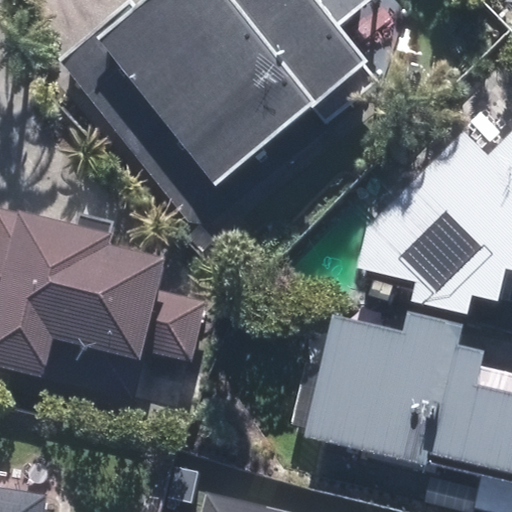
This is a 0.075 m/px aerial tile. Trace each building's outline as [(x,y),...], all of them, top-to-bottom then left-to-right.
[(51,65),(181,228),(204,233),(218,222),(201,201),(304,121),(314,134),(365,94),(326,44),(373,7),(367,0),(149,0),(127,17),(121,10),(51,65)] [(511,25),(511,0),(510,0),(498,10),(511,25)] [(511,134),(474,171),(450,147),(352,243),(342,284),(400,299),(396,316),(453,330),(457,313),(482,320),(491,285),(511,290),(511,134)] [(102,244),(0,221),(0,375),(35,383),(42,353),(66,358),(59,391),(128,407),(138,360),(185,370),(200,306),(149,294),(155,270),(99,258),(102,244)] [(320,333),(292,450),(511,502),(511,409),(463,398),(471,367),(443,361),(447,342),(392,328),(387,349),(320,333)] [(35,511),(37,507),(0,501),(0,511),(35,511)]
